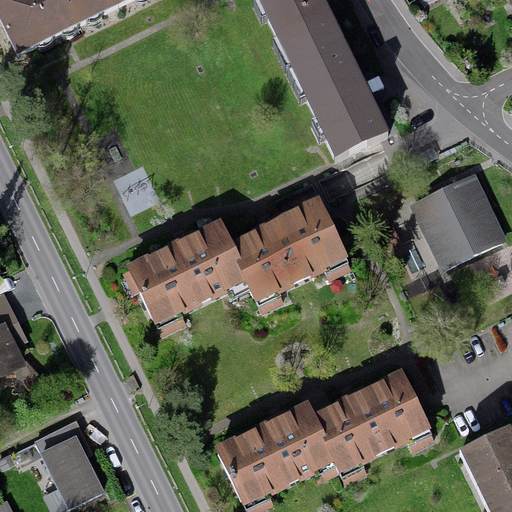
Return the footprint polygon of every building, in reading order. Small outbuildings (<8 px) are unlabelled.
[(0,0),(0,25),(16,58),(117,10),(112,0),(0,0)] [(112,0),(117,10),(139,0),(112,0)] [(253,0),(290,73),(344,46),(321,0),(253,0)] [(511,0),(503,0),(511,19),(511,0)] [(390,137),(344,46),(290,73),(336,164),(390,137)] [(465,273),(511,251),(511,221),(492,179),(465,191),(421,210),(414,213),(445,283),(465,273)] [(320,205),(229,246),(251,294),(260,314),(351,273),(320,205)] [(156,337),(251,294),(229,246),(222,231),(128,274),(156,337)] [(0,379),(25,367),(4,325),(0,327),(0,379)] [(402,377),(311,418),(334,467),(339,479),(430,438),(402,377)] [(240,509),(334,467),(311,418),(307,407),(212,449),(240,509)] [(60,450),(41,458),(67,511),(102,495),(71,431),(55,439),(60,450)] [(480,511),(511,511),(511,436),(511,434),(455,461),(480,511)]
